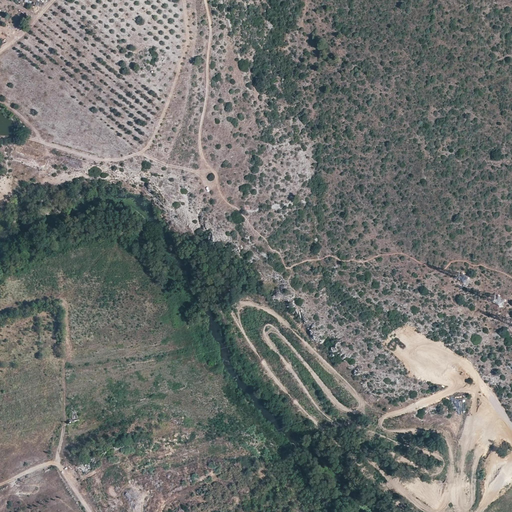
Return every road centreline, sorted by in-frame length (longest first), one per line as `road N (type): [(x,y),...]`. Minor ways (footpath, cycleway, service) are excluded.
road 1 (track): [(511,444),(449,421),(393,422),(357,399),(261,298),(237,314)]
road 2 (track): [(0,100),(34,127),(38,141),(93,159),(141,152),(183,58),(183,0)]
road 3 (track): [(141,152),(199,170),(211,30),(205,0)]
road 4 (track): [(57,463),(67,332)]
road 5 (track): [(89,511),(57,463),(0,484)]
